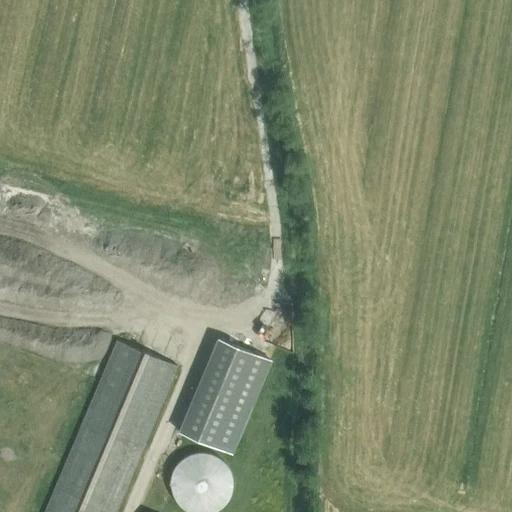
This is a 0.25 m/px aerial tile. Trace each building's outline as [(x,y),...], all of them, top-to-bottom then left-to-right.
[(29,232),(21,256),(56,268),(65,243),(29,232)] [(148,290),(145,301),(209,322),(213,312),(148,290)] [(117,511),(178,366),(119,341),(46,511),(117,511)] [(191,397),(177,430),(232,452),(245,420),(191,397)] [(191,511),(193,511),(238,502),(231,471),(212,475),(210,467),(204,469),(207,484),(186,489),(191,511)]
